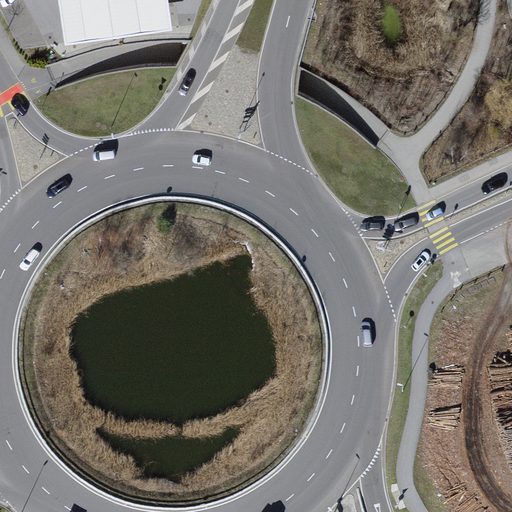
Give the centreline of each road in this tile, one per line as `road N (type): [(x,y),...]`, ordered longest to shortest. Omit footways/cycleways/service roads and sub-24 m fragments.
road 1 (primary): [(294,199),(274,97),(292,0)]
road 2 (unclassified): [(352,272),(511,190)]
road 3 (primary): [(229,0),(148,158)]
road 4 (primary): [(294,199),(221,163),(148,158)]
road 5 (primary): [(361,413),(370,356),(352,272)]
road 6 (primary): [(291,511),(337,463),(361,413)]
